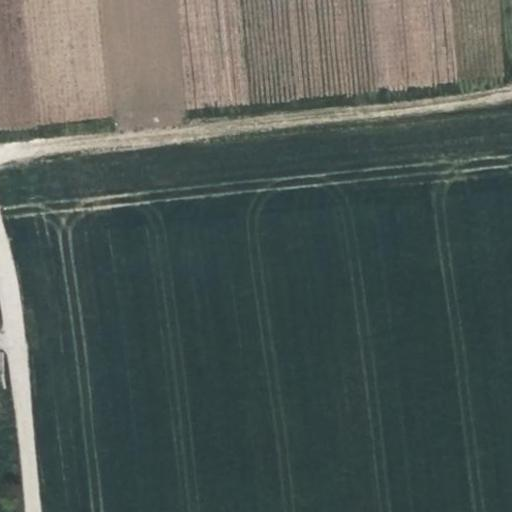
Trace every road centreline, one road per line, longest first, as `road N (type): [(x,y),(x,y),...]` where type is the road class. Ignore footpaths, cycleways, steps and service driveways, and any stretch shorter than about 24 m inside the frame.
road 1 (track): [(0,152),(511,96)]
road 2 (track): [(0,246),(31,511)]
